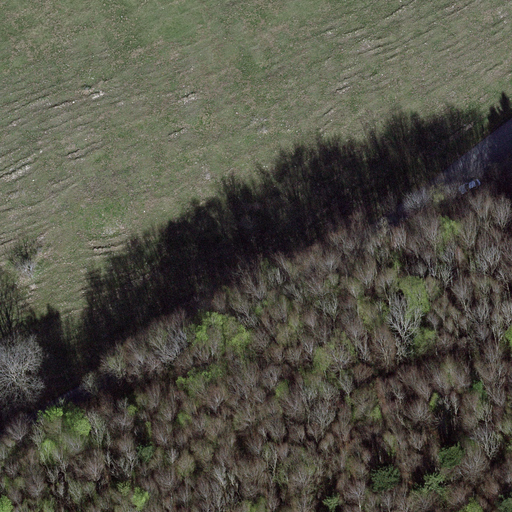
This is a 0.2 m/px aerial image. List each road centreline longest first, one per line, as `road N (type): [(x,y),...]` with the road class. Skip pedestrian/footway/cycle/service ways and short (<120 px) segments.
road 1 (unclassified): [(511,128),(354,245),(0,438)]
road 2 (track): [(9,433),(511,379)]
